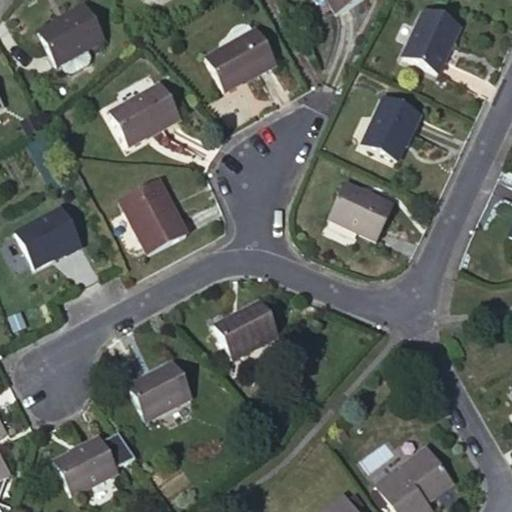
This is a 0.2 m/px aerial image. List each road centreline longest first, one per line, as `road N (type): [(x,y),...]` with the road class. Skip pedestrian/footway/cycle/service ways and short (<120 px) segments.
road 1 (residential): [(511,91),(412,313)]
road 2 (residential): [(249,262),(203,267),(69,341),(52,378)]
road 3 (residential): [(412,313),(495,471),(496,503)]
road 4 (residential): [(412,313),(249,262)]
road 5 (residential): [(249,262),(258,177),(300,116)]
